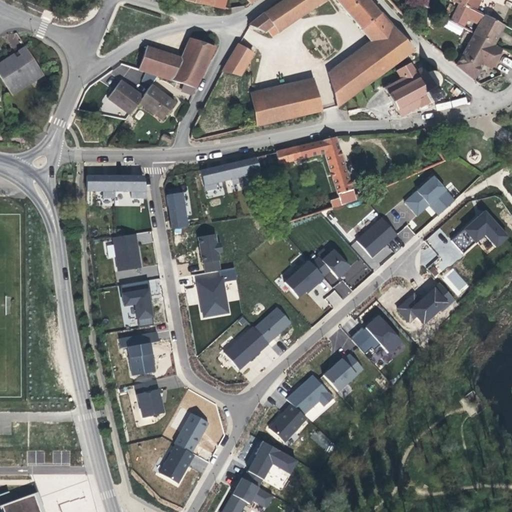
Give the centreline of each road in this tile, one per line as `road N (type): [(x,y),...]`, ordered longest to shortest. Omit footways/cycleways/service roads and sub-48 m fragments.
road 1 (tertiary): [(113,511),(79,394),(57,240),(41,189)]
road 2 (tertiary): [(493,105),(171,151)]
road 3 (residential): [(462,202),(257,384),(243,411)]
road 4 (residential): [(150,153),(186,362),(201,383),(243,411)]
road 5 (residential): [(378,0),(417,45),(493,105)]
road 6 (residential): [(171,151),(235,20)]
road 7 (residential): [(84,66),(142,34),(197,22)]
